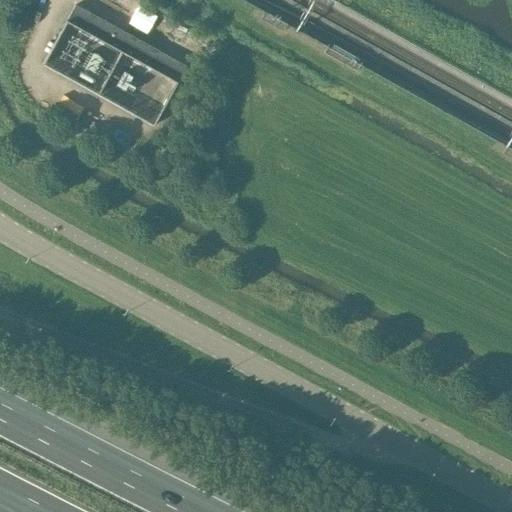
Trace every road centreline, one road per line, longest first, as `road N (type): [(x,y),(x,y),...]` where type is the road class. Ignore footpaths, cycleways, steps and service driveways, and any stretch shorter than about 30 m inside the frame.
road 1 (tertiary): [(511,503),(0,229)]
road 2 (unknown): [(315,399),(270,420),(225,414),(0,313)]
road 3 (motorway): [(197,511),(0,411)]
